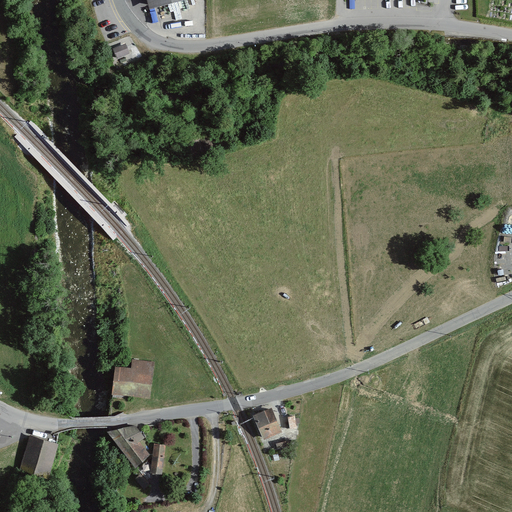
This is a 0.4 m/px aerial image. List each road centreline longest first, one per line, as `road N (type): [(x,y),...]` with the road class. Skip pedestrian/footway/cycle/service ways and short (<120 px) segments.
road 1 (residential): [(0,406),(26,420),(64,423),(256,399),(352,371),(511,297)]
road 2 (residential): [(511,36),(455,26),(332,26),(180,46),(146,38),(118,0)]
